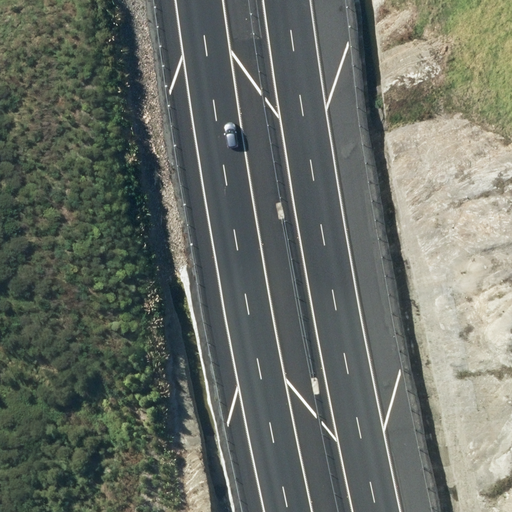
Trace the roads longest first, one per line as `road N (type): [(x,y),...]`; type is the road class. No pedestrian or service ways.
road 1 (motorway): [(293,0),(315,181),(389,511)]
road 2 (motorway): [(294,511),(266,403),(198,0)]
